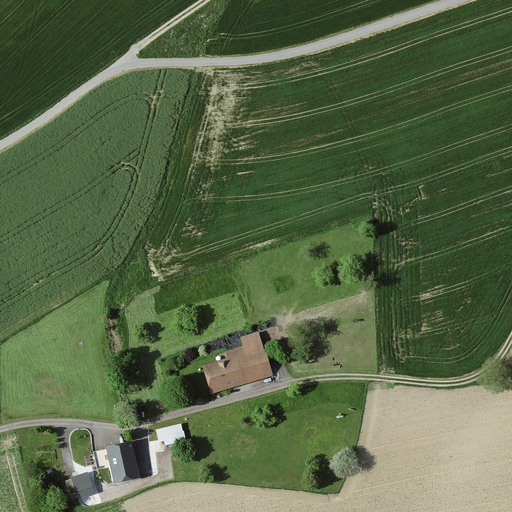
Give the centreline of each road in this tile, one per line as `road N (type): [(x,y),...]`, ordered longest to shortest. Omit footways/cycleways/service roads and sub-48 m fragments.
road 1 (unclassified): [(0,145),(119,66),(266,58),(457,0)]
road 2 (track): [(511,336),(479,376),(454,383),(328,377),(146,423)]
